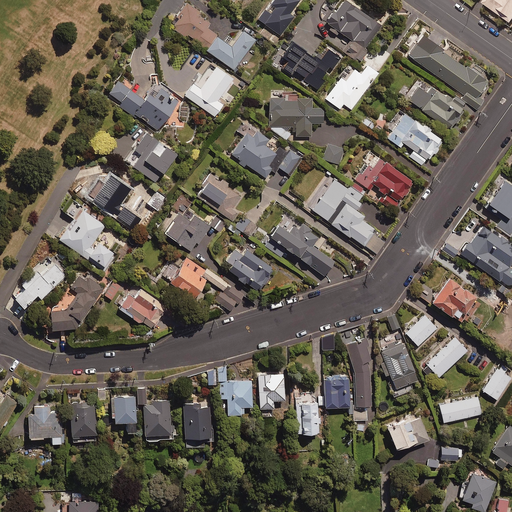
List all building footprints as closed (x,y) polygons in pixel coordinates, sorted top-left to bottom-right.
[(295,0),(268,0),(264,8),(262,7),(255,17),(280,34),(292,15),(288,11),(295,0)] [(331,5),(322,18),(331,24),(329,29),(336,34),(339,30),(351,38),(343,50),(355,59),(380,23),(347,0),(339,0),(334,7),(331,5)] [(511,0),(486,0),(482,6),(510,26),(511,24),(511,0)] [(226,34),(222,38),(205,26),(210,19),(184,1),(167,23),(183,35),(184,33),(232,67),(255,36),(241,26),(232,39),(226,34)] [(407,54),(412,57),(412,58),(462,92),(459,96),(477,108),(483,99),(476,94),(486,79),(438,47),(439,45),(420,32),(415,41),(416,41),(407,54)] [(315,55),(314,54),(313,56),(288,41),(280,54),(287,58),(281,66),(290,72),(293,68),(304,75),(302,78),(317,87),(323,78),(321,77),(328,65),(332,68),(339,56),(326,48),(321,55),(316,52),(315,55)] [(376,69),(364,61),(358,70),(352,66),(344,78),(339,75),(323,97),(338,107),(342,102),(350,108),(376,69)] [(232,76),(214,63),(197,85),(189,79),(181,91),(213,114),(221,103),(215,98),(232,76)] [(137,93),(116,77),(106,91),(118,99),(116,102),(134,115),(136,113),(155,127),(175,100),(156,86),(151,93),(142,86),(137,93)] [(456,112),(458,110),(459,111),(462,108),(460,107),(464,102),(454,94),(452,97),(443,90),(442,92),(429,83),(426,88),(422,86),(424,83),(418,79),(406,97),(447,126),(451,120),(453,121),(458,113),(456,112)] [(286,95),(286,92),(266,93),(266,108),(269,111),(269,125),(294,124),(294,135),(310,134),(310,121),(321,121),(321,105),(309,105),(309,94),(286,95)] [(421,123),(398,108),(386,126),(391,129),(386,136),(399,145),(402,141),(412,147),(408,154),(420,163),(425,155),(426,156),(431,150),(432,151),(441,137),(428,128),(429,126),(422,121),(421,123)] [(375,122),(365,116),(362,122),(371,128),(375,122)] [(248,134),(243,130),(228,150),(264,176),(270,168),(274,171),(278,165),(289,174),(301,157),(288,148),(286,150),(278,144),(273,150),(262,142),(267,136),(253,126),(248,134)] [(174,149),(151,134),(130,163),(153,179),(174,149)] [(344,148),(327,142),(322,158),(338,164),(344,148)] [(393,205),(402,192),(403,193),(407,187),(406,186),(411,178),(371,151),(353,178),(368,188),(372,183),(376,185),(374,187),(383,193),(384,191),(387,193),(383,198),(393,205)] [(225,182),(207,169),(192,192),(231,219),(236,211),(231,207),(240,194),(224,184),(225,182)] [(89,196),(100,204),(98,207),(108,214),(110,211),(111,212),(129,187),(108,171),(89,196)] [(511,227),(511,183),(503,176),(484,200),(486,201),(483,205),(500,218),(495,225),(507,234),(511,227)] [(371,231),(373,227),(359,217),(362,213),(354,207),(359,201),(356,199),(361,193),(349,185),(347,187),(333,177),(310,207),(347,234),(348,233),(374,252),(383,240),(371,231)] [(209,224),(181,203),(161,228),(188,249),(194,241),(196,242),(209,224)] [(103,224),(78,205),(56,235),(103,270),(116,254),(94,237),(103,224)] [(225,222),(214,215),(208,224),(219,230),(225,222)] [(287,229),(274,220),(260,241),(280,255),(285,248),(322,274),(333,259),(311,243),(317,234),(300,222),(296,228),(291,224),(287,229)] [(499,232),(497,234),(481,223),(469,240),(466,238),(457,250),(505,283),(511,282),(511,281),(511,267),(507,264),(510,259),(511,260),(511,244),(505,240),(506,237),(499,232)] [(456,249),(445,241),(440,247),(451,256),(456,249)] [(269,264),(243,246),(239,251),(233,247),(221,263),(257,289),(267,276),(263,273),(269,264)] [(203,269),(183,254),(166,277),(190,295),(204,276),(221,289),(226,282),(205,266),(203,269)] [(50,262),(48,258),(19,281),(21,285),(10,293),(19,305),(35,293),(38,296),(69,272),(57,257),(50,262)] [(48,327),(73,327),(80,317),(77,315),(91,296),(94,298),(103,286),(87,275),(84,279),(76,273),(68,285),(75,290),(64,307),(47,307),(48,327)] [(473,293),(446,273),(428,298),(459,319),(463,314),(460,312),(473,293)] [(119,285),(112,279),(102,292),(110,298),(119,285)] [(228,285),(222,293),(219,291),(214,299),(229,309),(234,302),(236,303),(242,294),(228,285)] [(164,304),(138,286),(134,292),(130,289),(117,306),(137,320),(139,317),(150,325),(164,304)] [(511,301),(496,289),(487,300),(504,312),(511,301)] [(399,325),(393,310),(385,313),(391,328),(399,325)] [(435,326),(423,313),(404,331),(416,344),(435,326)] [(333,347),(332,333),(321,334),(321,348),(333,347)] [(426,363),(422,368),(426,373),(431,369),(436,374),(465,348),(453,335),(424,361),(426,363)] [(344,342),(352,368),(354,402),(351,403),(352,419),(366,418),(365,402),(369,402),(367,368),(365,359),(370,358),(366,345),(369,344),(366,336),(344,342)] [(383,373),(387,372),(389,377),(387,378),(393,394),(412,387),(409,380),(415,378),(401,340),(379,348),(383,360),(379,361),(383,373)] [(498,368),(495,366),(480,388),(496,398),(510,377),(503,372),(506,367),(501,364),(498,368)] [(224,378),(224,366),(216,366),(216,378),(224,378)] [(282,373),(256,373),(255,405),(260,405),(260,414),(270,414),(271,397),(282,397),(282,373)] [(322,405),(346,404),(346,412),(351,412),(351,399),(347,399),(347,373),(322,374),(322,390),(317,390),(317,399),(322,399),(322,405)] [(250,379),(218,379),(218,396),(224,396),(224,411),(241,411),(242,404),(250,404),(250,379)] [(103,387),(96,388),(96,399),(104,398),(103,387)] [(144,387),(135,387),(136,401),(144,401),(144,387)] [(0,423),(16,401),(3,392),(0,395),(0,423)] [(133,394),(110,395),(111,420),(124,419),(124,429),(134,429),(133,394)] [(442,421),(478,413),(478,410),(480,410),(476,395),(438,403),(442,421)] [(143,438),(145,438),(145,439),(155,438),(155,437),(170,436),(167,398),(150,399),(150,404),(140,404),(143,438)] [(294,430),(302,429),(302,428),(309,428),(309,429),(316,429),(316,421),(319,421),(318,415),(316,415),(315,400),(312,400),(312,398),(298,399),(298,400),(293,401),(294,430)] [(93,400),(67,401),(68,438),(94,438),(93,400)] [(210,420),(208,420),(207,405),(198,405),(198,401),(181,401),(182,443),(201,443),(201,439),(211,438),(210,420)] [(48,403),(32,404),(32,411),(25,412),(26,434),(48,433),(49,440),(60,440),(58,410),(48,411),(48,403)] [(422,422),(421,423),(419,418),(413,420),(412,417),(405,420),(406,421),(386,429),(394,450),(415,442),(417,446),(428,442),(423,428),(424,428),(422,422)] [(511,426),(507,423),(489,448),(498,455),(494,462),(502,467),(506,461),(511,464),(511,461),(511,426)] [(439,458),(456,459),(456,457),(461,457),(462,449),(457,449),(457,446),(440,446),(439,458)] [(494,479),(469,470),(459,497),(471,501),(470,505),(483,510),(494,479)] [(66,499),(66,510),(60,510),(59,511),(96,511),(96,498),(66,499)]
